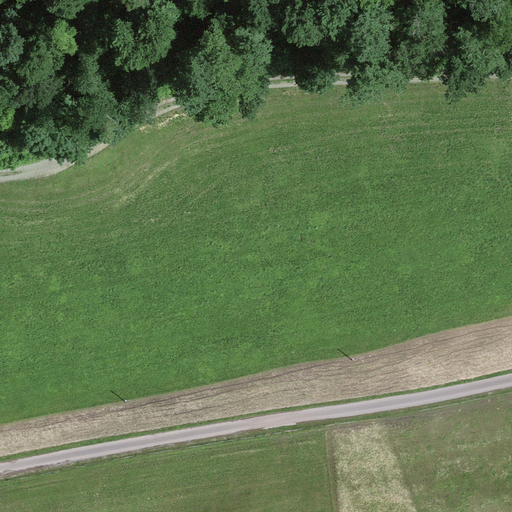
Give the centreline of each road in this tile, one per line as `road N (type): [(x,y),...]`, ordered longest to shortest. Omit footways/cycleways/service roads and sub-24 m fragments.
road 1 (track): [(0,175),(49,168),(160,106),(222,88),(511,71)]
road 2 (track): [(0,471),(511,381)]
